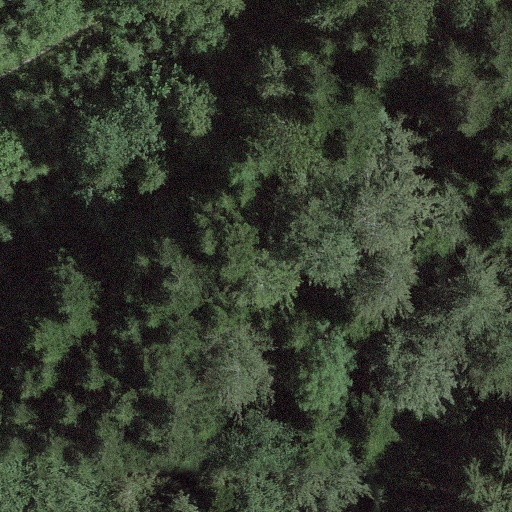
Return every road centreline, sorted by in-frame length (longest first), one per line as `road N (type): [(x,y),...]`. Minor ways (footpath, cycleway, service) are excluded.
road 1 (track): [(511,376),(383,511)]
road 2 (track): [(155,0),(0,62)]
